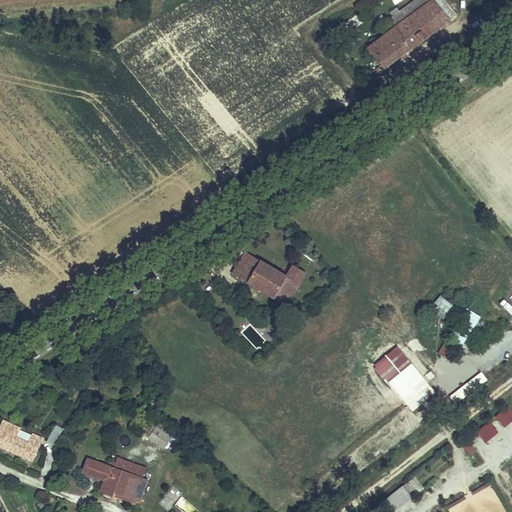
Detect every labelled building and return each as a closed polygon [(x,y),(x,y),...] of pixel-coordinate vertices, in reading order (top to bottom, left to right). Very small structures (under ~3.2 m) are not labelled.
[(456,17),(443,0),(417,0),(390,21),(396,29),(370,49),(385,69),(456,17)] [(236,274),(288,307),(307,275),(294,267),(288,277),(254,256),(257,252),(251,248),(236,274)] [(452,316),(458,307),(438,295),(433,304),(452,316)] [(458,340),(477,312),(467,305),(448,333),(458,340)] [(458,341),(447,334),(443,340),(454,347),(458,341)] [(430,385),(410,361),(389,378),(409,403),(430,385)] [(483,373),(458,388),(463,396),(488,381),(483,373)] [(494,419),(505,428),(511,419),(511,410),(505,405),(494,419)] [(161,445),(168,437),(153,423),(146,432),(161,445)] [(486,442),(497,432),(489,423),(477,432),(486,442)] [(0,446),(29,460),(35,447),(18,440),(21,432),(4,424),(0,432),(0,446)] [(56,445),(62,427),(54,425),(48,443),(56,445)] [(116,494),(139,502),(143,489),(146,490),(150,481),(145,480),(149,469),(120,459),(117,467),(111,465),(110,469),(88,462),(84,475),(105,482),(101,493),(115,498),(116,494)] [(403,511),(416,503),(412,497),(424,488),(415,476),(380,501),(388,511),(403,511)] [(181,495),(173,505),(181,511),(199,511),(200,511),(181,495)]
